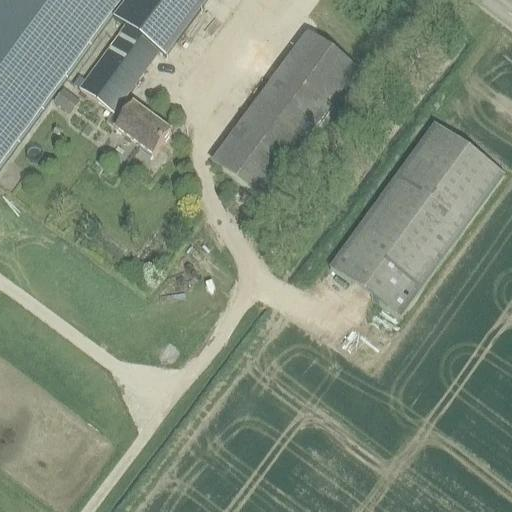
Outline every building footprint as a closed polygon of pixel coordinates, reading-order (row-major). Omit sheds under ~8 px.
[(0,0),(0,168),(17,145),(121,4),(119,2),(115,0),(0,0)] [(129,0),(113,23),(125,33),(159,57),(166,62),(211,0),(129,0)] [(409,34),(415,25),(408,20),(402,28),(409,34)] [(159,57),(125,33),(80,93),(123,125),(115,135),(152,162),(170,138),(124,105),(159,57)] [(272,86),(244,124),(297,162),(324,124),(272,86)] [(50,106),(65,117),(76,102),(60,91),(50,106)] [(433,129),(426,140),(330,272),(401,324),(505,181),(433,129)] [(159,326),(157,355),(178,357),(180,328),(159,326)]
